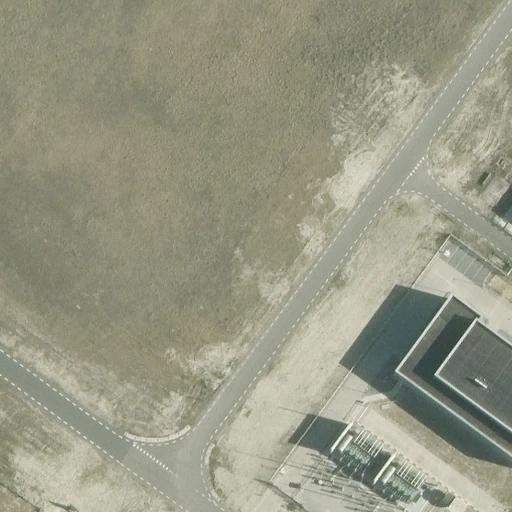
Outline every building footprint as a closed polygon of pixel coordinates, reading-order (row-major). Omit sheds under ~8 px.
[(0,123),(2,122),(11,122),(11,111),(3,98),(16,99),(15,113),(28,96),(36,96),(38,25),(37,24),(38,7),(31,2),(19,17),(3,4),(0,7),(0,123)] [(164,2),(144,7),(131,26),(135,45),(155,59),(174,55),(179,47),(189,45),(191,51),(182,63),(187,83),(205,96),(213,94),(217,88),(215,76),(198,64),(197,59),(213,55),(187,37),(182,15),(164,2)] [(115,65),(132,82),(142,72),(124,55),(115,65)] [(113,80),(129,92),(134,86),(118,73),(113,80)] [(114,224),(144,171),(113,153),(82,205),(114,224)] [(177,189),(190,199),(213,170),(200,160),(177,189)] [(478,185),(496,198),(509,179),(491,166),(478,185)] [(153,269),(167,246),(156,239),(142,262),(153,269)] [(173,247),(164,254),(173,267),(182,260),(173,247)] [(392,377),(465,430),(511,464),(511,356),(473,328),(478,322),(449,300),(392,377)] [(143,398),(170,362),(162,355),(134,392),(143,398)]
